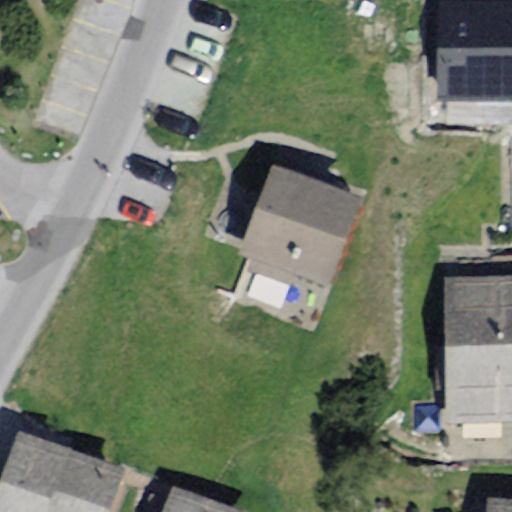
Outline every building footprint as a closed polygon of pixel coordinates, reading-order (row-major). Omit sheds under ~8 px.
[(511,103),(511,14),(446,15),(448,105),(511,103)] [(366,201),(284,169),(234,297),(316,329),(366,201)] [(511,425),(511,278),(444,280),(448,427),(511,425)] [(113,511),(125,482),(24,446),(0,511),(113,511)] [(234,511),(182,490),(173,511),(234,511)] [(511,511),(511,503),(490,501),(488,511),(511,511)]
